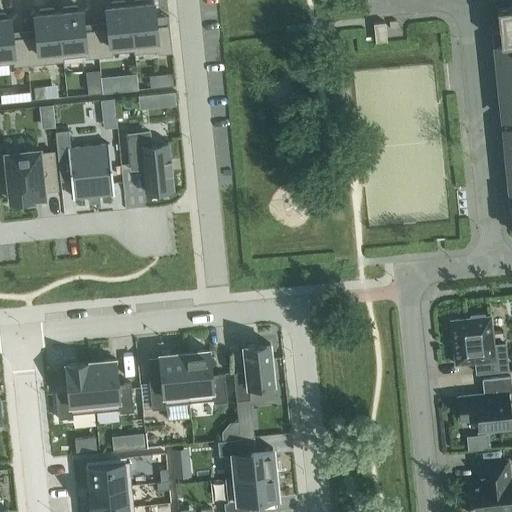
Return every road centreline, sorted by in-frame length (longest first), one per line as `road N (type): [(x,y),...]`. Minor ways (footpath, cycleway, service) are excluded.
road 1 (residential): [(433,511),(411,273),(487,261)]
road 2 (residential): [(187,0),(227,306)]
road 3 (residential): [(321,511),(301,299),(227,306)]
road 4 (residential): [(487,261),(457,0)]
road 5 (residential): [(227,306),(15,328)]
road 6 (residential): [(15,328),(35,511)]
road 7 (residential): [(161,217),(0,234)]
